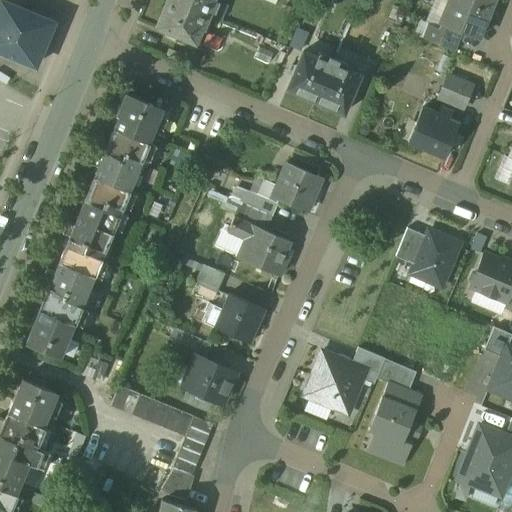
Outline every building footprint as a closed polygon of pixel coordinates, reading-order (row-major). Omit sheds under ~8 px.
[(210,16),(170,0),(167,0),(157,27),(167,31),(165,38),(177,43),(179,36),(195,43),(201,29),(204,31),(210,16)] [(170,0),(210,16),(216,1),(213,0),(170,0)] [(488,13),(455,0),(449,0),(440,23),(462,32),(477,38),(488,13)] [(493,0),(455,0),(488,13),(493,0)] [(14,8),(5,4),(0,17),(0,50),(26,61),(43,20),(14,8)] [(462,32),(440,23),(438,28),(427,23),(422,38),(455,52),(462,32)] [(445,59),(396,39),(379,79),(403,88),(411,71),(429,79),(434,68),(440,70),(445,59)] [(321,57),(303,50),(286,88),(315,101),(333,58),(323,54),(321,57)] [(234,56),(222,51),(215,64),(228,69),(232,61),(231,60),(234,56)] [(333,58),(315,101),(343,113),(359,74),(341,66),(343,62),(333,58)] [(472,86),(448,76),(439,98),(463,108),(472,86)] [(162,109),(125,94),(116,116),(119,117),(104,152),(121,160),(123,154),(141,162),(162,109)] [(438,114),(422,108),(414,126),(419,128),(413,144),(444,157),(459,123),(449,119),(451,113),(440,108),(438,114)] [(121,160),(104,152),(84,200),(102,207),(104,202),(121,209),(141,162),(123,154),(121,160)] [(320,178),(285,162),(275,185),(270,196),(305,211),(320,178)] [(270,183),(266,194),(270,196),(275,185),(270,183)] [(278,203),(252,192),(246,205),(252,208),(272,216),(278,203)] [(102,207),(84,200),(69,238),(86,245),(84,250),(101,257),(121,209),(104,202),(102,207)] [(246,205),(239,202),(233,215),(246,221),(252,208),(246,205)] [(272,216),(252,208),(246,221),(254,224),(255,223),(267,229),(272,216)] [(246,221),(233,215),(226,231),(242,239),(243,236),(245,237),(246,236),(249,237),(254,224),(246,221)] [(267,229),(255,223),(254,224),(249,237),(246,236),(245,237),(252,240),(244,259),(279,274),(288,254),(285,252),(290,239),(267,229)] [(420,233),(407,228),(395,257),(407,262),(408,262),(418,238),(420,233)] [(460,243),(429,230),(424,241),(414,264),(410,274),(441,287),(460,243)] [(242,239),(235,255),(244,259),(252,240),(245,237),(243,236),(242,239)] [(86,245),(69,238),(49,286),(66,293),(64,298),(82,305),(101,257),(84,250),(86,245)] [(418,238),(408,262),(414,264),(424,241),(418,238)] [(511,265),(485,254),(477,271),(476,272),(473,273),(470,280),(472,283),(472,284),(471,287),(506,302),(511,288),(511,265)] [(224,274),(203,264),(195,282),(216,291),(224,274)] [(66,293),(49,286),(25,343),(60,357),(82,305),(64,298),(66,293)] [(264,307),(228,292),(221,308),(213,326),(249,341),(249,340),(248,340),(263,308),(264,307)] [(211,304),(207,312),(200,309),(196,318),(213,326),(221,308),(211,304)] [(486,348),(502,355),(508,342),(511,332),(496,325),(486,348)] [(210,343),(191,335),(186,345),(205,354),(210,343)] [(511,343),(508,342),(502,355),(489,388),(511,397),(511,343)] [(361,345),(355,360),(370,367),(365,378),(375,383),(379,376),(387,357),(361,345)] [(303,394),(350,414),(365,378),(370,367),(355,360),(323,347),(303,394)] [(235,371),(196,354),(189,369),(195,372),(188,386),(192,388),(212,397),(221,401),(235,371)] [(387,357),(379,376),(390,380),(410,388),(418,369),(387,357)] [(22,380),(3,427),(36,441),(56,393),(22,380)] [(410,388),(390,380),(372,426),(378,429),(369,452),(405,466),(415,440),(406,437),(423,393),(410,388)] [(193,416),(119,386),(111,406),(185,437),(193,416)] [(212,397),(192,388),(187,401),(206,409),(212,397)] [(185,437),(172,467),(192,475),(213,424),(193,416),(185,437)] [(503,495),(511,472),(511,433),(479,421),(457,478),(503,495)] [(3,427),(0,434),(0,482),(16,489),(36,441),(3,427)] [(192,475),(173,470),(169,475),(161,489),(164,494),(186,500),(194,476),(192,475)] [(0,482),(0,511),(7,511),(16,489),(0,482)] [(195,511),(197,510),(162,499),(158,511),(195,511)]
